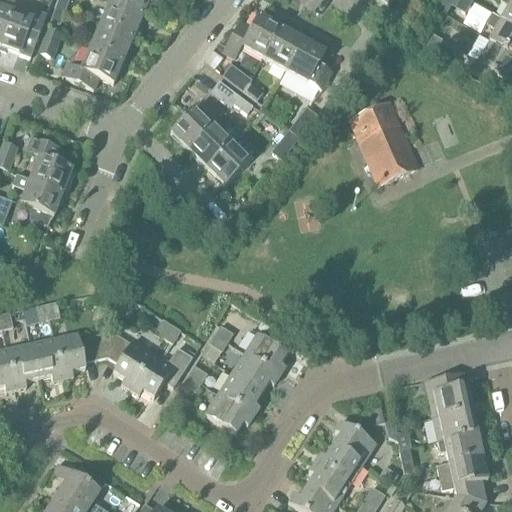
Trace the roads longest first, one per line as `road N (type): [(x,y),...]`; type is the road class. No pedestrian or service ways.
road 1 (residential): [(266,477),(243,497),(218,499),(96,414),(0,435)]
road 2 (residential): [(118,134),(219,0)]
road 3 (residential): [(347,381),(497,355)]
road 4 (residential): [(266,477),(308,407),(347,381)]
road 5 (residential): [(118,134),(0,91)]
road 6 (residential): [(77,249),(118,134)]
